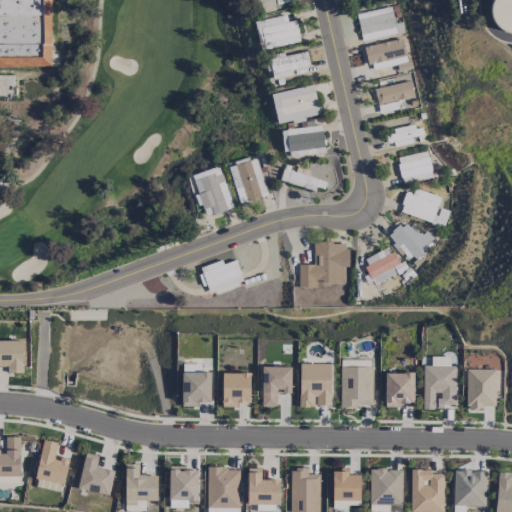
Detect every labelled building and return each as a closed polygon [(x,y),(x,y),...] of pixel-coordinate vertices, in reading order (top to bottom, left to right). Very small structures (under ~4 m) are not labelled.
[(0,0),(51,0),(52,67),(0,67),(0,0)] [(253,0),(256,14),(275,10),(272,0),(253,0)] [(511,0),(494,0),(492,3),(490,10),(491,18),(495,24),(500,29),(507,33),(511,33),(511,0)] [(356,13),(362,40),(403,31),(401,21),(395,23),(391,6),(356,13)] [(255,20),(260,49),(300,41),(296,19),(287,21),(286,14),(255,20)] [(273,78),(293,75),(292,68),(309,66),(307,51),(270,55),(273,78)] [(396,100),(413,97),(410,81),(374,87),(378,112),(398,108),(396,100)] [(272,91),(276,122),(319,116),(314,85),(272,91)] [(385,135),(387,146),(412,141),(411,137),(423,134),(421,123),(392,129),(393,133),(385,135)] [(322,125),(283,129),(286,156),(325,152),(322,125)] [(396,157),(402,183),(433,176),(426,150),(396,157)] [(267,194),(256,158),(228,167),(240,203),(267,194)] [(324,190),(326,179),(297,174),(298,170),(292,169),(292,165),(284,163),(280,181),(324,190)] [(191,174),(203,216),(233,208),(221,166),(191,174)] [(448,210),(438,207),(441,196),(414,188),(412,194),(405,192),(399,213),(444,226),(448,210)] [(418,234),(406,220),(387,236),(410,262),(436,240),(425,228),(418,234)] [(298,287),(316,287),(316,282),(347,282),(347,242),(313,242),(313,264),(298,264),(298,287)] [(373,284),(395,274),(391,265),(398,262),(391,246),(362,258),(373,284)] [(199,267),(207,292),(243,281),(236,259),(223,264),(221,260),(199,267)] [(23,372),(22,340),(0,340),(0,366),(8,366),(8,372),(23,372)] [(423,408),(444,408),(444,404),(455,404),(455,356),(431,356),(431,365),(423,365),(423,408)] [(340,406),(371,407),(372,360),(341,359),(340,406)] [(330,405),(331,363),(300,363),(299,406),(315,406),(315,405),(330,405)] [(262,406),(276,406),(276,393),(291,393),(291,366),(262,366),(262,406)] [(494,407),(495,369),(466,369),(466,407),(494,407)] [(182,405),(211,404),(210,371),(181,372),(182,405)] [(222,372),(222,407),(238,406),(238,403),(250,402),(250,372),(222,372)] [(385,407),(401,406),(401,402),(414,402),(413,372),(384,373),(385,407)] [(0,448),(0,475),(21,475),(20,436),(5,436),(5,449),(0,448)] [(36,479),(64,483),(67,458),(55,456),(57,441),(41,439),(36,479)] [(77,488),(109,495),(114,470),(96,466),(98,455),(85,452),(77,488)] [(138,463),(125,463),(126,510),(145,510),(145,500),(158,500),(157,475),(139,475),(138,463)] [(197,470),(186,469),(186,466),(169,465),(168,499),(197,500),(197,470)] [(239,467),(207,467),(206,507),(239,507),(239,467)] [(247,503),(279,504),(279,479),(261,478),(261,467),(247,467),(247,503)] [(332,469),(333,500),(360,500),(360,474),(348,474),(348,469),(332,469)] [(390,511),(390,504),(402,505),(402,469),(369,469),(369,511),(390,511)] [(452,505),(485,505),(485,471),(453,470),(452,505)] [(410,511),(442,511),(443,471),(411,471),(410,511)] [(495,511),(511,511),(511,472),(497,471),(495,511)]
